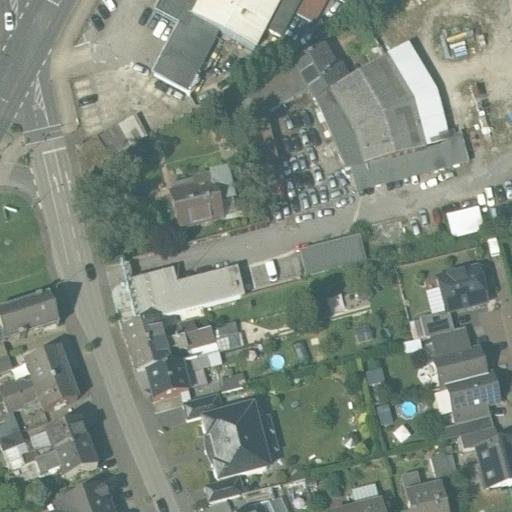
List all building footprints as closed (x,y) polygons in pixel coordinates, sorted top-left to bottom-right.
[(264,31),(206,0),(194,0),(191,2),(188,7),(187,11),(189,16),(192,18),(185,32),(179,29),(153,77),(185,94),(211,45),(210,45),(217,33),(253,52),(264,31)] [(163,0),(156,15),(185,32),(192,18),(189,16),(187,11),(188,7),(191,2),(194,0),(163,0)] [(299,0),(206,0),(264,31),(279,39),(299,0)] [(318,23),(331,0),(309,0),(301,14),(318,23)] [(335,71),(323,50),(293,67),(308,93),(314,103),(314,104),(350,83),(340,68),(335,71)] [(350,83),(314,104),(345,174),(350,173),(426,153),(412,109),(384,63),(350,83)] [(293,67),(236,100),(258,190),(282,184),(265,117),(308,93),(293,67)] [(134,116),(96,140),(108,159),(146,138),(134,116)] [(96,140),(85,147),(86,147),(87,147),(92,169),(108,159),(96,140)] [(426,153),(350,173),(356,196),(468,167),(462,144),(426,153)] [(86,147),(75,150),(81,175),(92,169),(87,147),(86,147)] [(226,176),(194,183),(196,191),(170,198),(178,234),(187,232),(187,233),(199,230),(199,229),(222,223),(216,198),(230,194),(226,176)] [(457,241),(489,232),(483,208),(451,217),(457,241)] [(355,239),(298,251),(303,277),(361,265),(355,239)] [(235,266),(174,282),(172,272),(123,284),(134,327),(156,322),(244,299),(235,266)] [(477,272),(436,283),(444,316),(445,316),(448,315),(486,305),(477,272)] [(48,296),(0,311),(0,329),(0,330),(0,344),(1,346),(17,340),(20,342),(23,341),(25,338),(58,327),(48,296)] [(444,316),(419,322),(424,342),(431,341),(453,335),(448,315),(445,316),(444,316)] [(134,327),(121,331),(128,354),(181,340),(178,331),(166,334),(166,335),(160,337),(156,322),(134,327)] [(193,325),(178,329),(178,331),(181,340),(186,339),(196,336),(193,325)] [(369,329),(359,332),(362,343),(372,341),(369,329)] [(196,336),(186,339),(189,351),(212,345),(208,333),(196,336)] [(453,335),(431,341),(436,364),(468,356),(462,333),(453,335)] [(181,340),(128,354),(135,377),(168,368),(164,354),(176,351),(176,354),(189,351),(186,339),(181,340)] [(57,351),(24,364),(32,384),(27,386),(22,385),(14,388),(13,385),(0,390),(0,398),(2,405),(68,379),(57,351)] [(436,364),(432,365),(440,393),(446,391),(445,390),(484,380),(477,353),(468,356),(436,364)] [(168,368),(135,377),(143,393),(150,391),(153,403),(189,394),(184,376),(209,369),(206,358),(168,368)] [(242,376),(219,382),(222,395),(246,389),(242,376)] [(484,380),(446,390),(446,391),(455,429),(486,420),(484,409),(497,406),(490,378),(484,379),(484,380)] [(68,379),(2,405),(7,417),(23,410),(22,408),(31,404),(38,400),(43,414),(77,401),(68,379)] [(217,397),(182,406),(183,407),(182,407),(186,423),(202,419),(222,416),(217,397)] [(250,408),(222,416),(202,419),(202,421),(201,421),(206,439),(208,438),(210,445),(209,445),(211,452),(273,436),(272,434),(271,434),(271,435),(260,438),(255,421),(253,421),(250,408)] [(79,422),(46,435),(51,450),(44,450),(34,454),(38,464),(88,445),(79,422)] [(494,432),(459,441),(463,455),(475,452),(498,446),(494,432)] [(273,436),(211,452),(212,459),(214,458),(215,465),(213,466),(217,483),(218,483),(219,485),(238,478),(266,470),(263,458),(265,457),(260,440),(272,437),(272,438),(273,437),(273,436)] [(511,442),(498,446),(475,452),(479,466),(464,469),(475,511),(508,511),(511,511),(507,491),(501,492),(500,488),(511,484),(511,442)] [(38,464),(35,465),(39,480),(54,475),(57,483),(96,468),(88,445),(38,464)] [(34,454),(22,458),(26,469),(35,465),(38,464),(34,454)] [(443,459),(430,463),(436,486),(449,483),(443,459)] [(445,511),(442,494),(421,500),(416,477),(400,481),(408,511),(445,511)] [(238,478),(219,485),(204,489),(208,505),(208,506),(243,497),(238,478)] [(82,499),(59,507),(57,505),(56,506),(58,511),(109,511),(107,503),(109,502),(104,488),(81,497),(82,499)]
